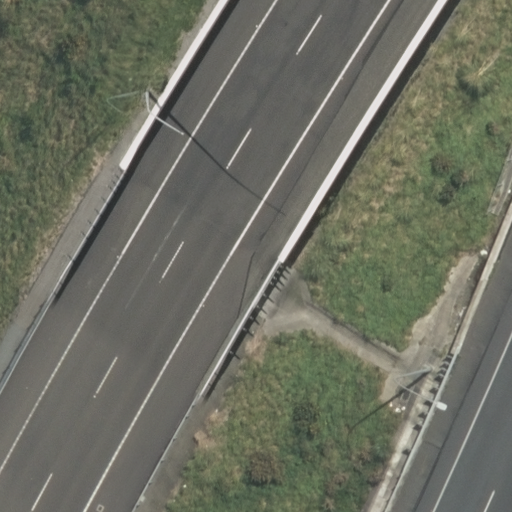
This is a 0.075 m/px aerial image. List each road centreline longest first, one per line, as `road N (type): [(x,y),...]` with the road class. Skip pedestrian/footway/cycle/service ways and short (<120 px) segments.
road 1 (motorway): [(25,511),(322,0)]
road 2 (motorway): [(462,511),(511,400)]
